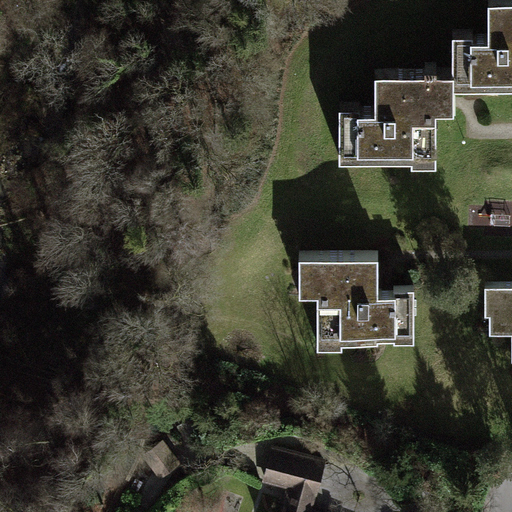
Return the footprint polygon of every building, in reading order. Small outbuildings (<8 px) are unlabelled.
[(511,1),(489,1),(489,38),(453,38),(453,76),(453,89),(511,89),(511,96),(511,95),(511,1)] [(338,114),(338,162),(411,162),(411,167),(440,167),(440,114),(453,114),(453,89),(453,76),(375,76),(375,114),(338,114)] [(379,258),(299,258),(299,295),(317,295),(317,349),(410,349),(410,291),(379,291),(379,258)] [(511,287),(482,288),(483,334),(511,333),(511,347),(511,287)] [(307,511),(322,462),(271,447),(257,485),(283,492),(275,511),(307,511)]
